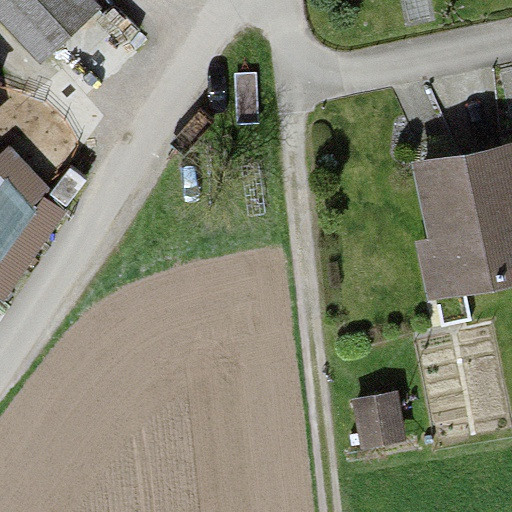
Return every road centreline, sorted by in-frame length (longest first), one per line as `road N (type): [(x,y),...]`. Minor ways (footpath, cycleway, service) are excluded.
road 1 (track): [(0,372),(247,0)]
road 2 (track): [(332,511),(295,164),(295,81)]
